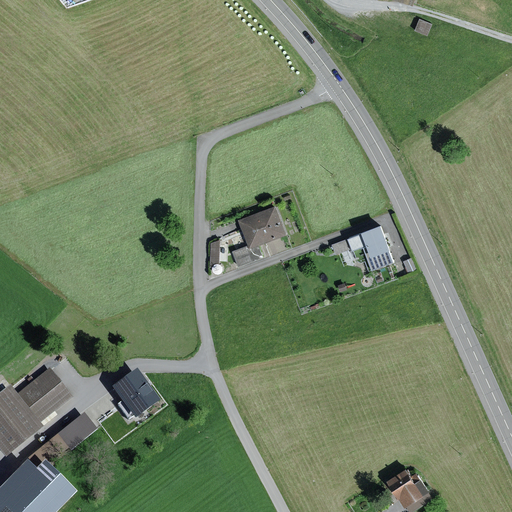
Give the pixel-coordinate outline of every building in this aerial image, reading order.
[(433,24),(420,19),(415,31),(428,36),(433,24)] [(277,205),(239,219),(249,245),(234,251),(240,266),(264,257),(260,245),(288,235),(277,205)] [(364,232),(349,237),(358,261),(362,262),(366,261),(369,271),(395,262),(391,249),(393,248),(383,223),(363,230),(364,232)] [(220,239),(211,243),(210,267),(220,267),(220,239)] [(412,257),(404,261),(409,273),(418,269),(412,257)] [(0,393),(0,452),(4,458),(57,416),(54,412),(74,397),(50,367),(15,395),(9,386),(0,393)] [(137,369),(111,387),(121,402),(117,405),(128,420),(133,417),(134,419),(160,401),(137,369)] [(84,413),(27,459),(36,470),(43,463),(47,466),(68,449),(70,452),(97,430),(84,413)] [(34,471),(25,462),(0,488),(0,511),(56,511),(75,494),(47,466),(43,463),(36,470),(34,471)] [(407,468),(389,480),(409,511),(414,511),(435,498),(417,471),(412,474),(407,468)]
